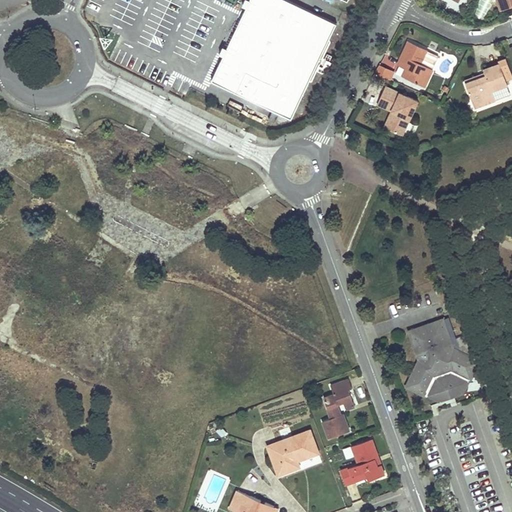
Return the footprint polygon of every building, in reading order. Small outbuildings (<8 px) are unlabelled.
[(336,24),(286,0),(248,0),(211,81),(291,119),(336,24)] [(511,0),(495,0),(500,11),(511,6),(511,0)] [(407,66),(403,72),(425,85),(435,67),(423,61),(430,48),(411,38),(401,58),(409,62),(407,66)] [(399,61),(407,66),(409,62),(401,58),(399,61)] [(507,86),(505,81),(511,78),(505,59),(499,62),(499,64),(485,70),(486,75),(487,79),(467,86),(473,104),(494,97),(492,91),(507,86)] [(393,67),(380,61),(376,69),(389,75),(393,67)] [(487,79),(486,75),(466,83),(467,86),(487,79)] [(394,110),(386,125),(402,133),(419,100),(387,83),(380,96),(393,103),(390,108),(394,110)] [(390,108),(393,103),(380,96),(377,102),(390,108)] [(474,107),(495,100),(494,97),(473,104),(474,107)] [(394,110),(390,108),(382,123),(386,125),(394,110)] [(171,317),(177,302),(37,240),(26,264),(7,256),(5,262),(0,259),(0,311),(18,271),(32,277),(31,288),(41,293),(44,287),(55,292),(37,334),(42,336),(38,345),(45,348),(50,338),(64,340),(81,303),(116,318),(116,319),(98,359),(124,370),(142,329),(136,327),(142,313),(171,317)] [(426,394),(426,393),(440,399),(462,391),(469,377),(471,378),(478,363),(480,359),(454,346),(444,318),(410,330),(412,334),(420,358),(408,385),(426,394)] [(323,420),(329,437),(350,430),(343,413),(341,413),(337,403),(344,401),(352,398),(349,389),(352,388),(349,379),(331,386),(334,394),(324,397),(331,417),(323,420)] [(344,401),(347,408),(354,405),(352,398),(344,401)] [(311,433),(268,448),(279,477),(300,470),(297,463),(319,455),(311,433)] [(341,470),(346,483),(354,480),(366,476),(368,479),(384,473),(381,464),(378,465),(375,457),(378,456),(372,438),(353,445),(359,463),(341,470)] [(271,511),(274,506),(238,490),(229,510),(234,511),(271,511)]
